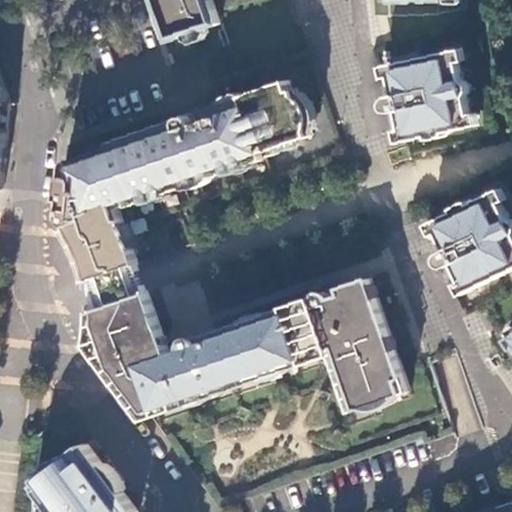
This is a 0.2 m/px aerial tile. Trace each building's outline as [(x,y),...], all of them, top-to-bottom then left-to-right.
[(150,0),(164,45),(218,29),(224,27),(217,9),(213,0),(150,0)] [(457,48),(387,64),(394,95),(391,95),(387,98),(385,101),(386,107),(386,109),(391,113),(394,113),(398,112),(400,125),(395,126),(392,128),(390,132),(391,137),(395,142),(402,143),(422,138),(428,139),(439,139),(450,135),(458,130),(473,127),(467,96),(470,91),(470,87),(468,83),(463,81),(457,48)] [(0,186),(2,187),(6,161),(11,105),(1,74),(0,74),(0,186)] [(113,143),(67,159),(63,196),(66,197),(65,213),(61,212),(72,226),(80,239),(85,250),(95,279),(141,263),(121,206),(280,150),(281,147),(281,145),(313,133),(311,125),(313,119),(312,109),(309,103),(297,86),(293,87),(289,77),(243,94),(237,93),(233,94),(225,95),(221,98),(220,101),(200,109),(191,114),(188,112),(184,113),(181,115),(181,119),(164,125),(154,125),(112,139),(113,143)] [(443,217),(433,221),(427,223),(424,226),(423,230),(423,234),(425,238),(429,240),(433,240),(435,240),(440,237),(446,249),(442,249),(437,254),(438,262),(440,265),(444,267),(449,267),(453,263),(468,293),(511,270),(511,218),(509,218),(496,190),(480,199),(472,200),(462,203),(449,211),(443,217)] [(142,263),(141,263),(95,279),(97,292),(98,300),(98,310),(151,292),(152,292),(146,275),(142,263)] [(151,292),(98,310),(96,342),(148,412),(177,402),(179,408),(194,403),(192,397),(205,392),(208,397),(222,392),(221,386),(331,347),(355,408),(411,388),(397,347),(393,348),(388,334),(392,333),(372,276),(345,285),(347,292),(335,296),(329,283),(314,287),(315,295),(215,329),(214,326),(195,333),(191,337),(188,340),(187,344),(186,347),(172,352),(151,292)] [(393,348),(397,347),(392,333),(388,334),(393,348)] [(127,488),(108,461),(102,466),(84,442),(37,477),(40,480),(36,483),(57,510),(60,508),(63,511),(136,511),(122,492),(127,488)] [(511,511),(511,502),(479,511),(511,511)]
